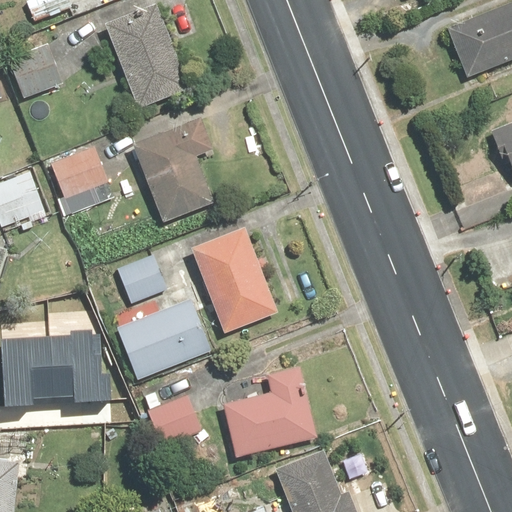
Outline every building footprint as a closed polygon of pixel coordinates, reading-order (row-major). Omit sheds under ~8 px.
[(77,0),(28,0),(26,1),(32,23),(80,10),(77,0)] [(511,0),(506,0),(448,23),(468,75),(511,58),(511,0)] [(166,7),(110,27),(141,112),(197,92),(166,7)] [(53,39),(12,54),(27,97),(69,82),(53,39)] [(210,115),(137,142),(166,222),(220,202),(203,156),(223,149),(210,115)] [(511,116),(493,123),(511,171),(511,116)] [(21,174),(0,181),(0,218),(2,225),(35,213),(21,174)] [(252,222),(192,244),(225,333),(284,312),(252,222)] [(0,244),(0,286),(11,248),(0,244)] [(155,255),(122,270),(138,306),(171,291),(155,255)] [(195,295),(119,323),(139,379),(216,352),(195,295)] [(101,335),(50,338),(54,404),(110,401),(109,375),(103,375),(101,335)] [(2,341),(6,406),(54,404),(50,338),(2,341)] [(227,399),(238,454),(324,437),(309,362),(271,370),(275,390),(227,399)] [(190,390),(151,405),(166,444),(205,430),(190,390)] [(331,447),(279,466),(295,511),(365,511),(356,487),(348,491),(331,447)] [(0,511),(19,511),(22,456),(0,455),(0,511)] [(170,511),(166,501),(139,511),(170,511)] [(271,511),(267,501),(238,511),(271,511)]
